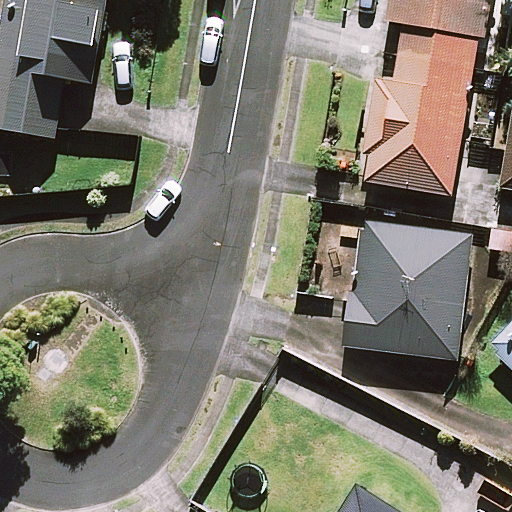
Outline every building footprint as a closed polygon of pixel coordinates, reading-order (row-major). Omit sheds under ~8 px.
[(8,0),(0,50),(0,132),(17,136),(56,143),(67,83),(91,87),(106,0),(8,0)] [(393,88),(375,85),(363,157),(369,158),(365,182),(450,197),(477,37),(485,38),(491,0),(388,0),(384,23),(403,26),(393,88)] [(511,190),(511,104),(511,105),(497,188),(511,190)] [(477,240),(362,222),(343,346),(457,363),(477,240)] [(511,327),(491,351),(511,369),(511,327)] [(399,511),(358,486),(341,511),(399,511)]
